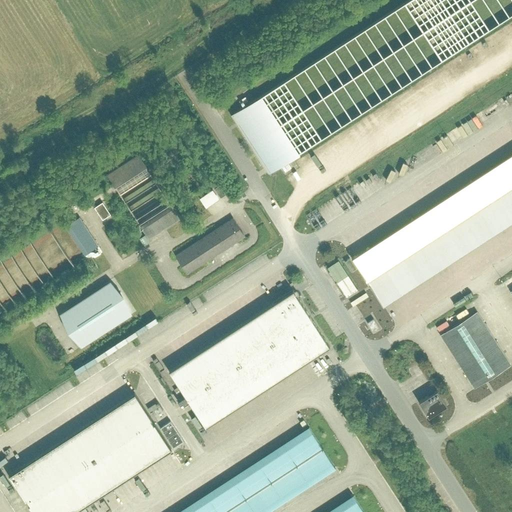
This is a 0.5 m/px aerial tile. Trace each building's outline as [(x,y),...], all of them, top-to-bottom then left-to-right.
[(511,13),(511,0),(406,0),(257,97),(254,99),(243,106),(242,104),(247,100),(245,96),(239,100),(243,106),(241,108),(232,113),(238,121),(270,171),(274,168),(278,166),(281,164),(285,171),(291,167),(288,163),(283,166),(281,164),(292,157),(295,155),(317,140),(511,13)] [(382,304),(383,305),(384,304),(383,304),(441,266),(442,265),(442,266),(443,265),(442,265),(443,265),(500,228),(500,227),(501,228),(502,227),(501,227),(502,227),(511,219),(511,152),(470,179),(469,179),(470,180),(469,180),(412,218),(411,217),(411,218),(368,246),(352,256),(351,256),(352,257),(351,257),(352,258),(382,304),(381,304),(382,305),(382,304)] [(214,188),(220,197),(225,194),(219,185),(214,188)] [(102,201),(94,206),(94,207),(102,219),(110,214),(102,201)] [(85,254),(98,246),(79,216),(67,224),(84,252),(85,254)] [(187,272),(244,235),(233,217),(175,254),(187,272)] [(344,261),(351,271),(356,268),(349,257),(344,261)] [(123,311),(107,288),(68,314),(83,337),(123,311)] [(189,401),(205,426),(329,345),(293,289),(292,289),(169,370),(185,395),(177,400),(181,406),(187,402),(189,401)] [(509,364),(476,311),(441,334),(474,386),(509,364)] [(367,322),(372,330),(378,327),(373,318),(367,322)] [(435,391),(419,401),(428,415),(446,404),(437,389),(435,391)] [(134,392),(8,474),(25,500),(27,499),(29,503),(28,504),(32,511),(72,511),(171,448),(154,422),(153,423),(150,419),(151,418),(134,392)] [(170,420),(159,427),(173,447),(183,440),(170,420)] [(166,511),(258,511),(332,464),(304,422),(166,511)] [(319,511),(361,511),(349,492),(319,511)]
